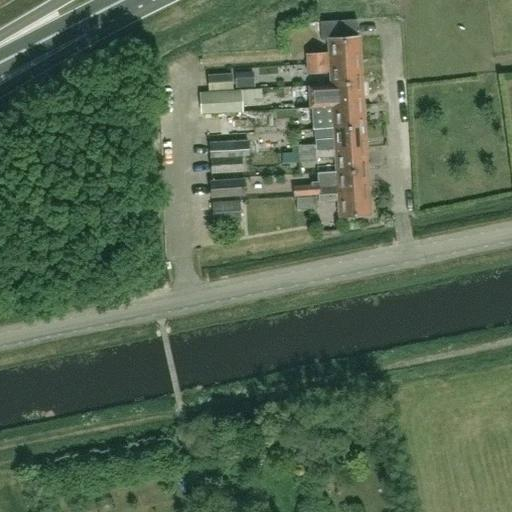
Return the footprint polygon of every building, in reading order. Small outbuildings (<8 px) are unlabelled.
[(307,65),(360,61),(359,37),(358,37),(357,21),(320,23),(321,42),(329,41),(330,54),(306,55),(307,65)] [(332,85),(361,83),(360,61),(307,65),(307,74),(331,72),(332,85)] [(207,75),(208,92),(233,91),(232,73),(207,75)] [(235,81),(235,89),(253,88),(252,81),(235,81)] [(312,108),(363,105),(361,83),(332,85),(308,87),(309,109),(312,108)] [(199,93),(200,115),(242,114),(241,90),(233,91),(208,92),(199,93)] [(312,108),(314,130),(364,127),(363,105),(312,108)] [(297,152),(297,153),(365,149),(364,127),(314,130),(314,144),(292,145),(292,152),(297,152)] [(209,160),(243,158),(249,158),(249,155),(256,155),(256,141),(249,141),(208,143),(209,160)] [(365,149),(297,153),(297,154),(298,154),(299,162),(302,162),(302,163),(317,162),(317,158),(336,157),(337,171),(317,173),(317,174),(367,171),(365,149)] [(243,158),(209,160),(210,175),(243,173),(243,158)] [(294,197),(315,196),(318,195),(318,196),(368,193),(367,171),(317,174),(317,181),(311,181),(311,186),(317,186),(317,187),(292,189),(293,198),(294,197)] [(210,197),(239,196),(239,195),(244,195),(244,179),(210,180),(210,197)] [(368,193),(318,196),(318,202),(339,201),(340,217),(369,216),(368,193)] [(315,196),(294,197),(296,212),(318,211),(315,196)] [(213,225),(241,223),(240,201),(212,203),(213,225)]
